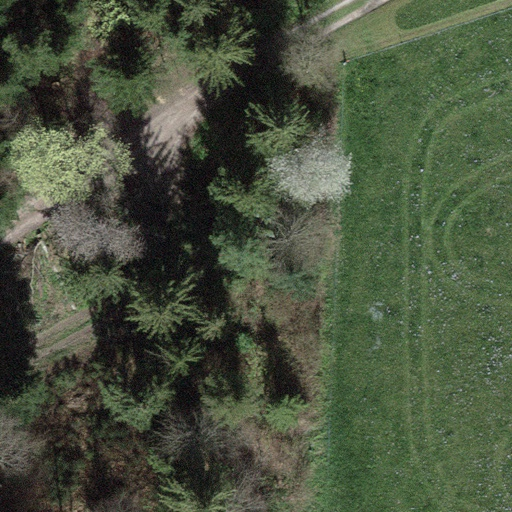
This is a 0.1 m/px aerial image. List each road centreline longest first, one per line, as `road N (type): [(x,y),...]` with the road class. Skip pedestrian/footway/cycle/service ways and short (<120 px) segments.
road 1 (track): [(0,240),(372,0)]
road 2 (track): [(69,196),(110,0)]
